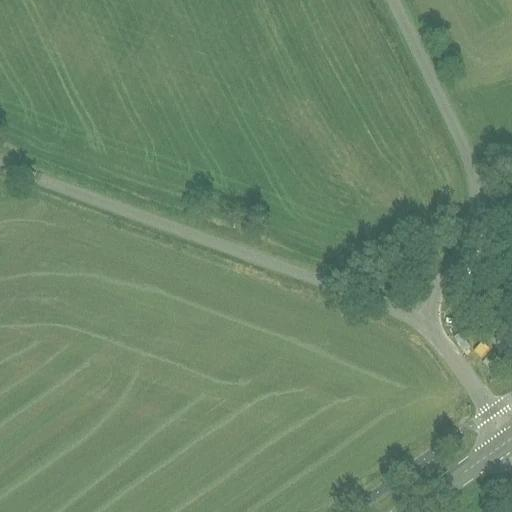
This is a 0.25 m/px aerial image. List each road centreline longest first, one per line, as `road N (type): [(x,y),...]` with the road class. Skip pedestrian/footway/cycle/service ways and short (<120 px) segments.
road 1 (unclassified): [(417,320),(0,165)]
road 2 (unclassified): [(417,320),(469,239),(476,197),(466,153),(391,0)]
road 3 (unclassified): [(509,439),(417,320)]
road 4 (tertiary): [(408,511),(509,439)]
